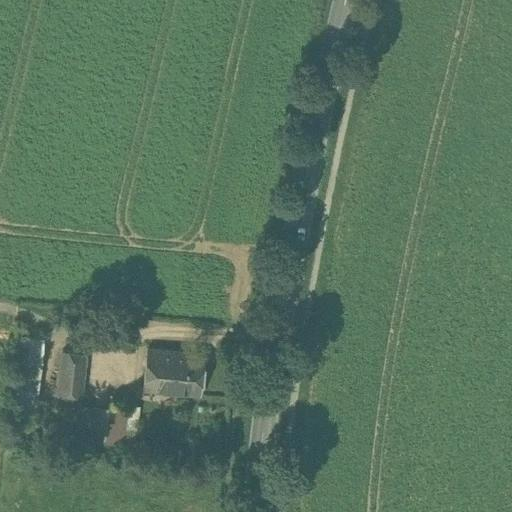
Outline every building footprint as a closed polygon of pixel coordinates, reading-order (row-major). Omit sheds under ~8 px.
[(175,352),(149,349),(145,390),(171,392),(175,352)] [(86,354),(62,351),(57,394),(81,397),(86,354)] [(203,354),(175,352),(171,392),(199,394),(203,354)] [(42,365),(18,363),(16,419),(37,421),(42,365)] [(120,409),(79,406),(77,443),(138,446),(139,418),(119,417),(120,409)]
